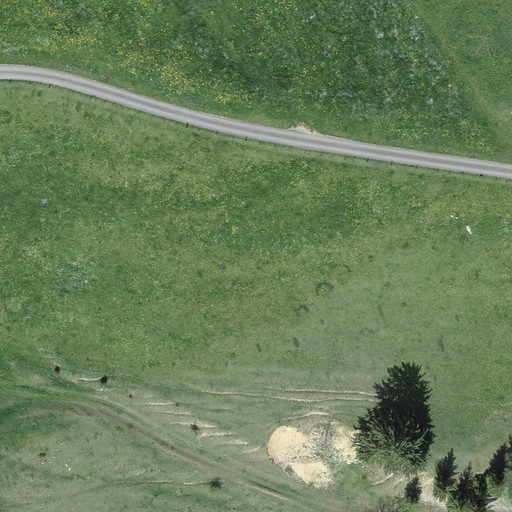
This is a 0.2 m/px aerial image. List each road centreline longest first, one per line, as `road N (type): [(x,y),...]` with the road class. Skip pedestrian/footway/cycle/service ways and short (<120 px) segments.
road 1 (unclassified): [(511,172),(258,135),(69,78),(0,71)]
road 2 (track): [(342,511),(101,398),(0,378)]
